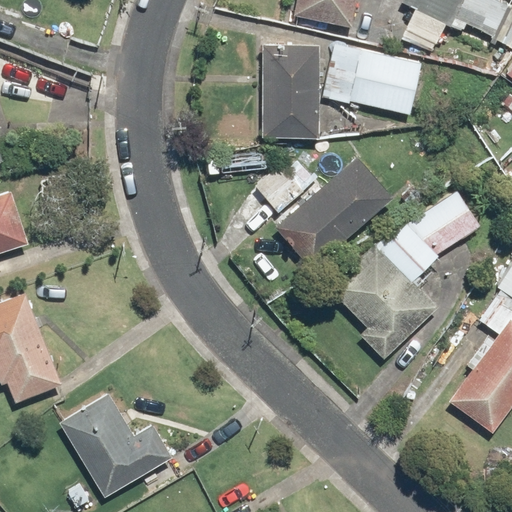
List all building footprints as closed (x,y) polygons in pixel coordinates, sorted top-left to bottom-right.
[(296,0),(293,15),(349,26),(353,0),(296,0)] [(393,0),(414,10),(402,36),(434,52),(451,17),(489,36),(504,7),(490,0),(393,0)] [(316,137),(319,42),(258,40),(254,134),(316,137)] [(421,63),(335,44),(324,96),(410,115),(421,63)] [(511,57),(502,70),(511,77),(511,57)] [(511,132),(511,86),(509,84),(484,111),(495,121),(490,127),(504,140),(511,132)] [(276,214),(315,178),(290,152),(252,189),(276,214)] [(308,267),(391,195),(356,154),(273,225),(308,267)] [(0,250),(27,241),(9,186),(0,189),(0,250)] [(455,189),(405,222),(436,253),(479,224),(455,189)] [(434,255),(436,253),(405,222),(398,228),(392,222),(372,241),(416,286),(441,262),(434,255)] [(436,307),(416,286),(372,241),(325,286),(364,326),(360,330),(385,356),(436,307)] [(511,309),(511,261),(490,294),(499,301),(511,309)] [(13,401),(62,381),(23,288),(0,297),(0,382),(5,380),(13,401)] [(511,320),(510,319),(511,316),(511,309),(499,301),(486,321),(497,328),(491,337),(485,332),(463,363),(470,368),(447,401),(492,431),(511,400),(511,320)] [(132,434),(106,389),(57,417),(103,496),(172,456),(153,422),(132,434)] [(92,499),(71,471),(55,482),(76,511),(92,499)]
